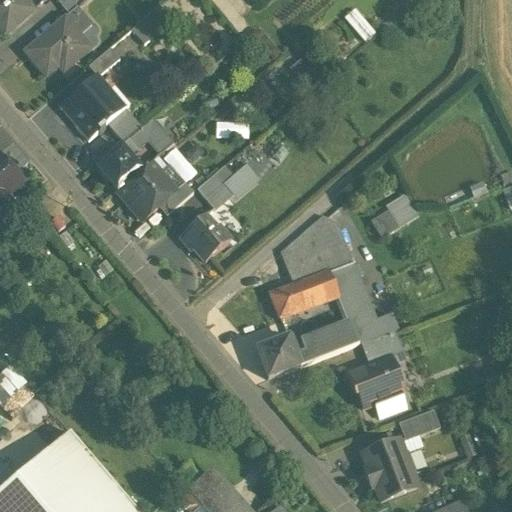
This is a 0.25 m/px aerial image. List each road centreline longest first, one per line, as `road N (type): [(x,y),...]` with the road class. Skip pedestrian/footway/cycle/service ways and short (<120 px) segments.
road 1 (residential): [(345,511),(0,103)]
road 2 (track): [(490,0),(486,66),(185,323)]
